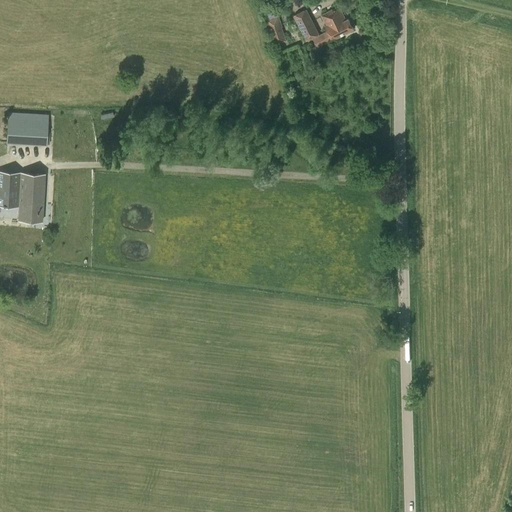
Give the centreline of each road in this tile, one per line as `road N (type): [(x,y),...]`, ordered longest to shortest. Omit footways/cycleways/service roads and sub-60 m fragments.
road 1 (tertiary): [(412,511),(398,0)]
road 2 (unknown): [(119,167),(402,180)]
